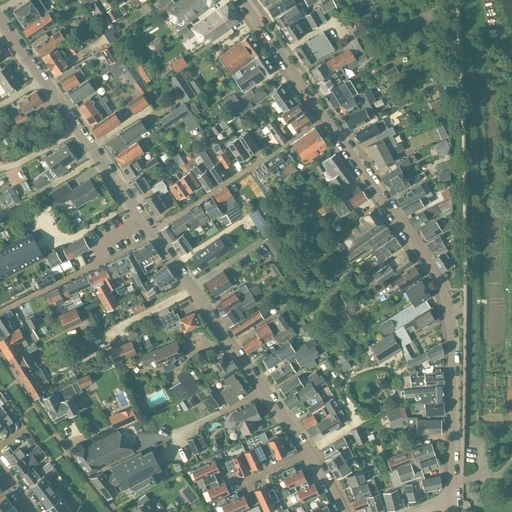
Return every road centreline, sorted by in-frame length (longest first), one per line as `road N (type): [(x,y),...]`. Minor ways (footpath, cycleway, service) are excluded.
road 1 (residential): [(452,501),(452,330),(439,277),(242,0)]
road 2 (residential): [(0,22),(264,392)]
road 3 (track): [(402,363),(346,379),(343,393),(356,419),(308,452)]
road 4 (residential): [(162,461),(183,430),(264,392)]
